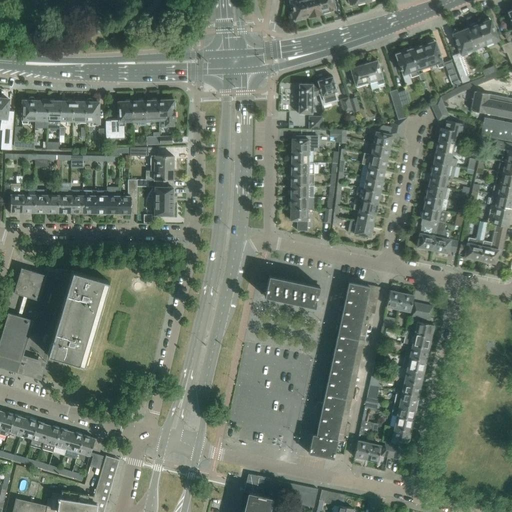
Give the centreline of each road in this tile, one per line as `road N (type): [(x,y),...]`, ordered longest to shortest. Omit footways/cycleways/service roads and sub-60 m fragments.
road 1 (secondary): [(226,65),(217,238),(168,440)]
road 2 (tertiary): [(226,65),(0,62)]
road 3 (residential): [(414,496),(460,282)]
road 4 (residential): [(388,267),(343,480)]
road 5 (residential): [(192,232),(141,433)]
road 6 (secondary): [(197,448),(234,256)]
road 7 (secondary): [(234,256),(242,63)]
road 8 (residential): [(13,235),(192,232)]
road 9 (secondary): [(242,63),(407,18)]
road 10 (residential): [(388,267),(419,126),(430,120)]
road 11 (residential): [(343,480),(197,448)]
road 12 (residential): [(141,433),(0,392)]
road 13 (residential): [(388,267),(267,242)]
road 14 (residential): [(267,242),(270,122)]
